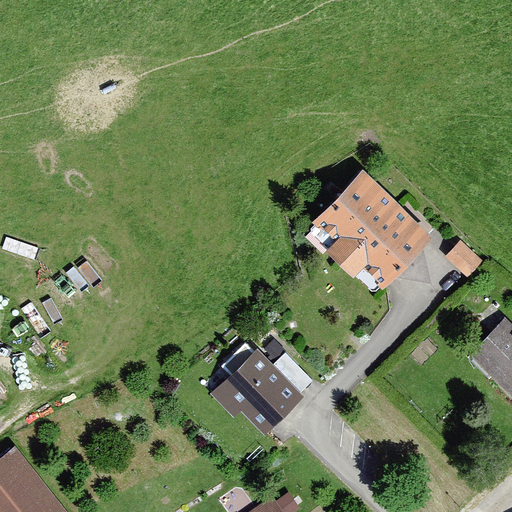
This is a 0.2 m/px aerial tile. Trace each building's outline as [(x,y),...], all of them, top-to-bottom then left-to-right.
[(439,238),(366,172),(320,221),(342,242),(331,254),(360,281),(372,268),(393,287),(439,238)] [(486,264),(463,242),(449,257),(472,279),(486,264)] [(511,320),(509,317),(474,355),(511,389),(511,320)] [(304,392),(258,346),(212,392),(234,415),(241,409),(264,432),(304,392)] [(70,511),(20,446),(0,461),(0,511),(70,511)] [(285,511),(276,498),(254,511),(285,511)]
